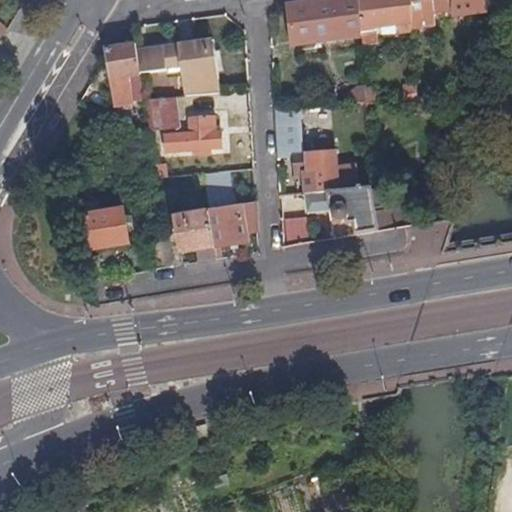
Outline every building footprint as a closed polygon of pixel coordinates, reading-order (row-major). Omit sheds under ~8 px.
[(359,0),(353,0),(288,9),(294,48),(361,38),(361,24),(359,0)] [(411,0),(359,0),(361,24),(394,20),(395,27),(413,24),(411,0)] [(451,15),(487,11),(485,0),(411,0),(413,24),(413,31),(436,28),(434,14),(451,12),(451,15)] [(209,64),(217,62),(215,42),(206,43),(209,64)] [(181,72),(185,99),(221,95),(217,62),(209,64),(206,43),(178,47),(181,72)] [(167,74),(181,72),(178,47),(163,49),(167,74)] [(136,48),(112,52),(105,53),(107,61),(111,84),(141,79),(141,77),(137,53),(136,48)] [(137,53),(141,77),(167,74),(163,49),(137,53)] [(135,85),(124,86),(128,113),(140,111),(135,85)] [(441,100),(466,98),(465,86),(440,87),(441,100)] [(417,99),(416,87),(405,88),(405,100),(417,99)] [(347,107),(366,105),(366,104),(365,93),(355,94),(346,99),(347,107)] [(366,104),(378,103),(377,93),(365,93),(366,104)] [(145,104),(151,133),(168,131),(165,101),(145,104)] [(305,179),(307,197),(358,192),(357,181),(337,183),(334,155),(333,140),(313,142),(314,157),(301,158),(298,127),(309,126),(307,110),(275,112),(279,160),(294,159),(296,180),(305,179)] [(214,119),(188,121),(189,137),(164,140),(166,156),(222,151),(221,134),(215,134),(214,119)] [(174,180),(160,181),(165,208),(178,207),(174,180)] [(366,237),(379,235),(373,190),(358,192),(307,197),(306,197),(308,216),(331,214),(335,242),(366,237)] [(178,207),(165,208),(167,217),(180,216),(178,207)] [(256,207),(210,215),(217,251),(248,245),(246,235),(257,234),(256,207)] [(88,220),(94,252),(130,246),(124,214),(108,216),(107,210),(100,212),(101,218),(88,220)] [(200,254),(202,265),(219,262),(217,251),(210,215),(176,222),(183,258),(200,254)] [(151,240),(156,272),(175,269),(169,237),(151,240)]
